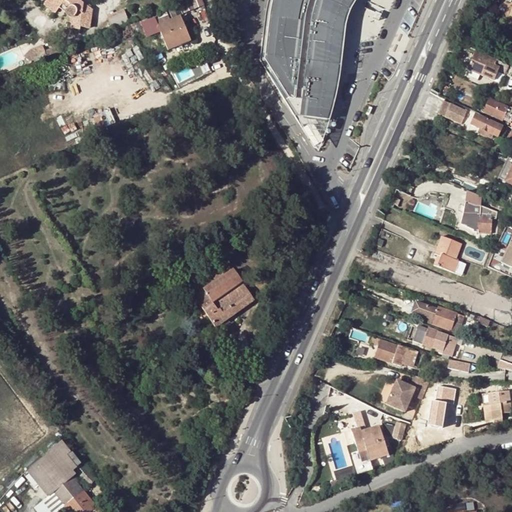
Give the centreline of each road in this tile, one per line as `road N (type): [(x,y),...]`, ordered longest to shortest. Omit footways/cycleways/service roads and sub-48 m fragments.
road 1 (secondary): [(440,0),(233,468)]
road 2 (secondary): [(257,470),(270,416),(456,0)]
road 3 (track): [(336,231),(244,80),(213,0)]
road 4 (residential): [(511,432),(304,511)]
